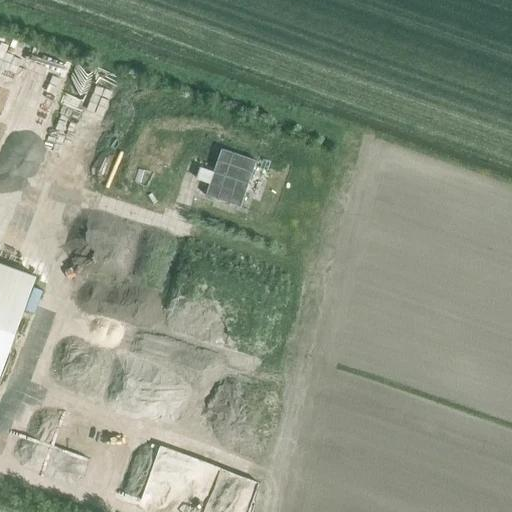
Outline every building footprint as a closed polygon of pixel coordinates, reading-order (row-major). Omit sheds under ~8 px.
[(47,121),(59,123),(62,98),(50,96),(47,121)] [(0,377),(37,277),(0,263),(0,377)] [(341,291),(349,289),(343,266),(336,268),(341,291)] [(160,294),(156,315),(172,318),(176,297),(160,294)] [(63,339),(58,356),(73,361),(79,344),(63,339)] [(61,441),(59,458),(77,461),(80,444),(61,441)]
